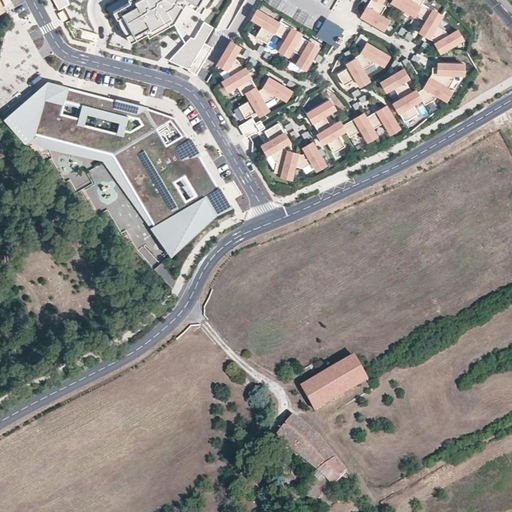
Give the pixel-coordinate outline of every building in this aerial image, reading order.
[(53,0),(59,9),(63,7),(70,3),(67,0),(53,0)] [(148,36),(167,26),(164,22),(179,14),(185,3),(200,12),(206,4),(200,0),(199,0),(128,0),(129,2),(112,11),(117,19),(122,16),(132,32),(126,35),(130,42),(146,33),(148,36)] [(380,13),(386,3),(381,0),(367,0),(365,4),(380,13)] [(412,0),(392,0),(412,12),(417,3),(412,0)] [(423,18),(429,7),(418,1),(417,3),(412,12),(423,18)] [(380,13),(365,4),(359,13),(381,26),(386,17),(380,13)] [(276,20),(254,7),(249,16),(260,23),(271,29),(276,20)] [(433,22),(438,13),(429,7),(423,18),(417,29),(426,34),(433,22)] [(63,12),(58,14),(62,23),(68,20),(63,12)] [(167,26),(173,22),(179,14),(164,22),(167,26)] [(126,35),(132,32),(122,16),(117,19),(126,35)] [(335,43),(344,25),(323,16),(315,34),(335,43)] [(291,26),(277,18),(276,20),(271,29),(285,37),(291,26)] [(204,22),(193,39),(189,47),(185,45),(170,61),(188,68),(204,43),(213,27),(204,22)] [(449,31),(433,22),(426,34),(434,40),(449,31)] [(265,40),(271,29),(260,23),(254,34),(265,40)] [(399,25),(396,34),(410,38),(413,29),(399,25)] [(299,33),(300,32),(291,26),(285,37),(278,48),(287,53),(291,47),(299,33)] [(440,49),(461,36),(456,27),(449,31),(434,40),(440,49)] [(301,53),(309,39),(299,33),(291,47),(301,53)] [(189,47),(193,39),(191,37),(168,60),(179,65),(188,69),(188,68),(170,61),(185,45),(189,47)] [(232,52),(237,43),(229,38),(216,60),(224,65),(225,64),(232,52)] [(305,67),(318,45),(309,39),(301,53),(296,61),(305,67)] [(386,54),(364,41),(359,50),(374,59),(381,63),(386,54)] [(212,47),(204,43),(188,68),(188,69),(187,70),(195,75),(201,65),(212,47)] [(373,61),(374,59),(359,50),(358,52),(354,55),(361,68),(373,61)] [(244,64),(238,56),(232,52),(225,64),(230,72),(244,64)] [(361,68),(354,55),(345,60),(348,65),(354,77),(357,82),(366,77),(361,68)] [(461,73),(462,60),(434,59),(434,65),(434,72),(452,73),(461,73)] [(236,81),(249,73),(244,64),(230,72),(221,78),(226,87),(236,81)] [(354,77),(348,65),(337,71),(344,83),(354,77)] [(446,85),(452,77),(452,73),(434,72),(434,65),(430,65),(430,71),(428,75),(446,85)] [(407,75),(402,66),(380,78),(386,88),(392,84),(407,75)] [(254,82),(249,73),(236,81),(241,90),(243,89),(254,82)] [(289,87),(267,74),(262,83),(263,84),(276,91),(284,96),(289,87)] [(446,85),(428,75),(423,84),(436,91),(445,96),(450,87),(446,85)] [(412,89),(404,77),(392,84),(399,96),(412,89)] [(116,152),(175,117),(144,107),(48,82),(4,119),(24,143),(37,132),(116,152)] [(257,87),(254,82),(243,89),(248,97),(255,109),(258,112),(269,106),(265,100),(257,87)] [(276,91),(263,84),(257,87),(265,100),(274,95),(276,91)] [(433,97),(436,91),(423,84),(415,89),(420,97),(423,102),(433,97)] [(411,102),(420,97),(415,89),(414,87),(412,89),(399,96),(392,101),(397,110),(411,102)] [(255,109),(248,97),(238,103),(245,115),(255,109)] [(323,113),(333,107),(328,99),(306,112),(311,121),(323,113)] [(416,111),(411,102),(397,110),(402,119),(416,111)] [(397,126),(383,104),(375,109),(381,120),(388,131),(397,126)] [(381,120),(375,109),(364,116),(370,127),(381,120)] [(364,116),(361,111),(352,116),(359,127),(366,139),(374,134),(370,127),(364,116)] [(264,126),(258,113),(238,123),(244,135),(264,126)] [(330,124),(323,113),(311,121),(318,131),(330,124)] [(359,127),(352,116),(342,123),(345,127),(349,133),(359,127)] [(190,139),(175,117),(116,152),(156,225),(176,214),(181,224),(165,241),(172,255),(216,216),(231,208),(229,204),(211,207),(205,197),(220,189),(190,139)] [(337,132),(345,127),(342,123),(339,118),(330,124),(318,131),(323,140),(326,139),(337,132)] [(269,140),(284,132),(278,121),(263,130),(269,140)] [(290,121),(284,123),(291,137),(297,134),(290,121)] [(282,144),(289,140),(284,132),(269,140),(261,145),(266,154),(282,144)] [(344,144),(337,132),(326,139),(333,151),(344,144)] [(324,163),(311,141),(302,146),(305,151),(311,161),(315,169),(324,163)] [(282,174),(287,150),(285,150),(282,144),(270,151),(275,161),(273,171),(282,174)] [(294,165),(297,152),(287,150),(282,174),(292,177),(294,165)] [(311,161),(305,151),(301,153),(297,152),(294,165),(301,167),(311,161)] [(103,161),(87,170),(97,185),(94,187),(98,193),(103,189),(101,186),(114,178),(103,161)] [(68,175),(77,189),(90,180),(82,167),(68,175)] [(229,204),(220,189),(205,197),(211,207),(229,204)] [(109,194),(95,206),(99,211),(113,199),(109,194)] [(165,241),(181,224),(176,214),(156,225),(149,229),(167,260),(172,255),(165,241)] [(317,409),(338,397),(347,391),(356,387),(368,380),(364,374),(354,357),(349,360),(336,368),(322,376),(301,388),(307,398),(314,410),(317,409)] [(275,437),(279,441),(306,461),(314,468),(319,471),(333,485),(343,476),(356,493),(361,490),(344,468),(326,446),(319,437),(292,416),(288,420),(275,437)]
